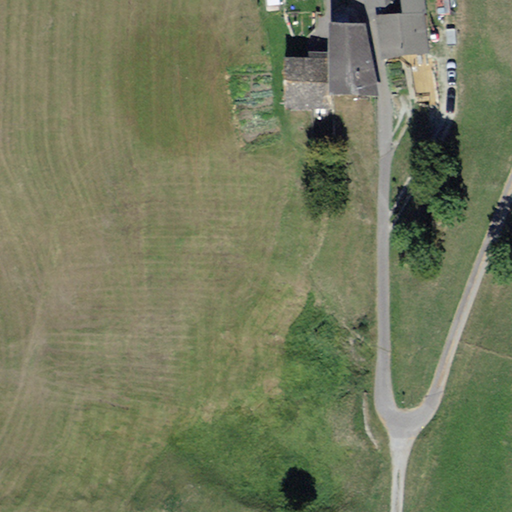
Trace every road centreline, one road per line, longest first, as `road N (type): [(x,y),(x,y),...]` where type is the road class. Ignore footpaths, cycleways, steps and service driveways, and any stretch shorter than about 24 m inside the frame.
road 1 (track): [(511,186),(428,407),(399,429),(385,421),(382,405),(384,152)]
road 2 (unclassified): [(384,152),(382,73),(358,0)]
